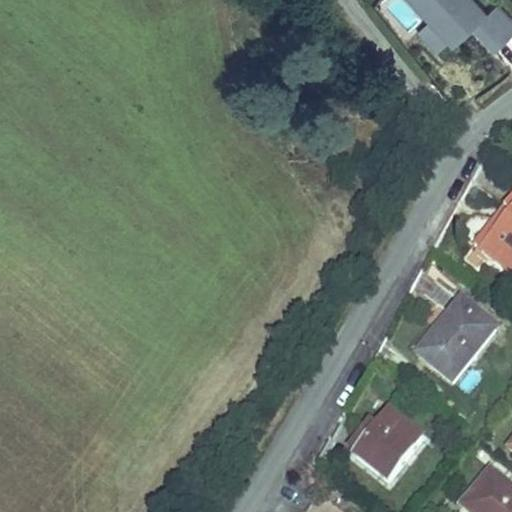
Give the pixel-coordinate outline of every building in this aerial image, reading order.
[(508,23),(511,19),(511,0),(476,0),(458,16),(481,45),(508,23)] [(479,272),(489,259),(511,278),(511,203),(506,211),(511,215),(511,216),(482,254),(475,248),(465,261),(479,272)] [(482,254),(511,216),(511,215),(506,211),(475,248),(482,254)] [(454,385),(497,331),(463,303),(419,356),(454,385)] [(405,411),(416,397),(411,393),(400,407),(405,411)] [(401,416),(405,411),(400,407),(396,412),(401,416)] [(385,434),(396,420),(391,416),(380,430),(385,434)] [(390,485),(424,441),(396,420),(385,434),(380,430),(379,432),(358,458),(357,459),(390,485)] [(358,458),(379,432),(371,426),(351,452),(358,458)] [(511,511),(511,490),(505,484),(491,473),(463,508),(468,511),(511,511)]
